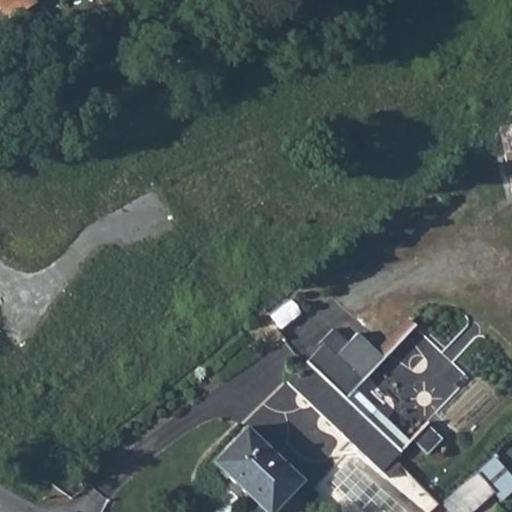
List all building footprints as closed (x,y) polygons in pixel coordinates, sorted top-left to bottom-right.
[(0,0),(0,14),(6,23),(32,6),(29,2),(27,0),(0,0)] [(511,152),(501,155),(511,196),(511,195),(511,152)] [(334,330),(283,383),(378,472),(406,440),(421,425),(406,410),(450,365),(458,372),(471,359),(450,339),(437,351),(426,342),(436,332),(424,319),(400,344),(395,340),(381,354),(355,333),(346,341),(334,330)] [(427,423),(413,439),(430,453),(444,437),(427,423)] [(245,431),(211,466),(258,511),(274,511),(302,484),(245,431)] [(474,476),(454,494),(470,511),(477,511),(494,497),(475,476),(474,476)]
